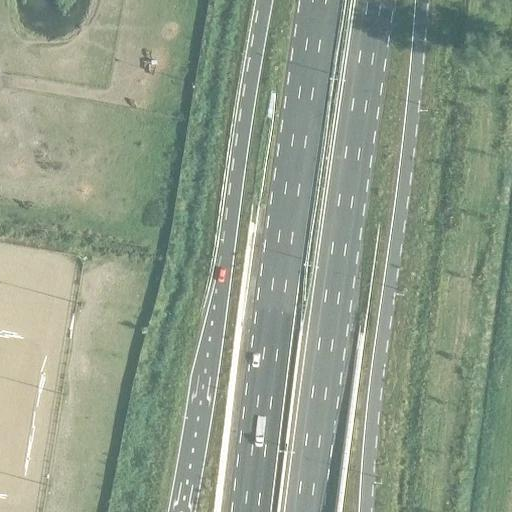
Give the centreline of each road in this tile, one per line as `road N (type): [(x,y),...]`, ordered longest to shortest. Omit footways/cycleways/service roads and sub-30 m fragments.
road 1 (trunk): [(264,0),(177,511)]
road 2 (trunk): [(317,0),(246,511)]
road 3 (trunk): [(306,511),(374,0)]
road 4 (trunk): [(364,511),(416,0)]
